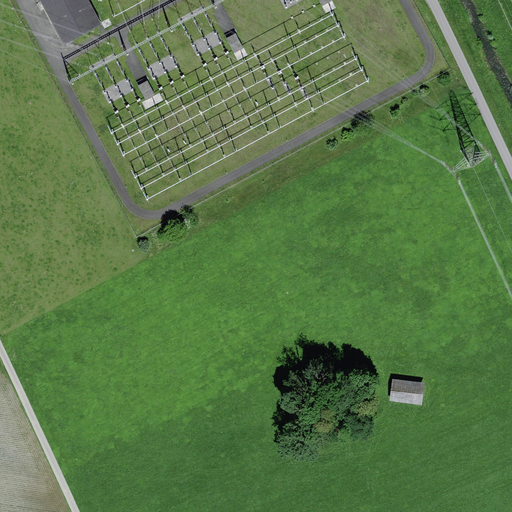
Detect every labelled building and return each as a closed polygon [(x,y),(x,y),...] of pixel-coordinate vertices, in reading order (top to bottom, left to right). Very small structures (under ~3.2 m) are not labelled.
[(84,0),(44,0),(56,21),(61,19),(71,37),(97,24),(84,0)] [(336,0),(324,0),(329,10),(339,6),(336,0)] [(237,48),(247,44),(239,30),(230,34),(237,48)] [(152,78),(142,82),(148,95),(158,91),(152,78)] [(433,386),(400,383),(398,402),(431,405),(433,386)]
